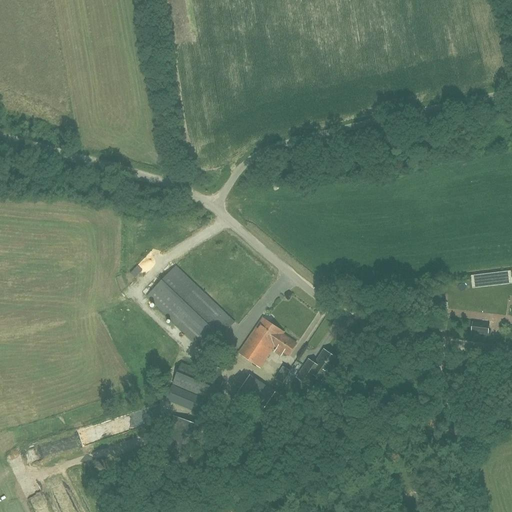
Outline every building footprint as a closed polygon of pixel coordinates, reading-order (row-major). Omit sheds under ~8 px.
[(141,264),(137,272),(141,274),(146,267),(141,264)] [(147,296),(167,315),(206,353),(235,323),(176,266),(147,296)] [(260,368),(274,348),(267,343),(270,339),(276,343),(282,334),(284,332),(262,318),(239,353),(260,368)] [(489,331),(489,324),(472,322),(471,334),(490,336),(491,331),(489,331)] [(267,343),(274,348),(275,346),(278,348),(276,351),(281,354),(283,352),(288,355),(296,344),(282,334),(276,343),(270,339),(267,343)] [(308,360),(303,367),(296,377),(307,385),(314,376),(322,382),(337,361),(323,351),(314,364),(308,360)] [(213,401),(221,381),(182,364),(174,385),(213,401)] [(262,412),(276,392),(249,373),(235,394),(262,412)] [(200,414),(206,400),(173,386),(167,401),(200,414)] [(436,429),(439,425),(434,421),(437,418),(432,415),(434,413),(430,410),(429,411),(424,407),(415,418),(424,425),(425,424),(429,427),(431,425),(436,429)] [(229,426),(235,415),(225,409),(213,430),(227,438),(233,428),(229,426)] [(281,428),(289,420),(279,411),(272,418),(281,428)] [(196,424),(173,416),(156,462),(179,470),(196,424)] [(398,416),(394,423),(407,429),(410,422),(398,416)] [(61,450),(59,441),(33,447),(35,457),(61,450)] [(80,511),(76,502),(66,507),(68,511),(80,511)]
